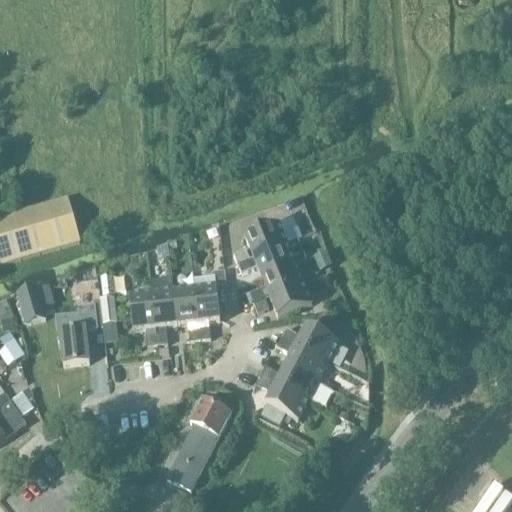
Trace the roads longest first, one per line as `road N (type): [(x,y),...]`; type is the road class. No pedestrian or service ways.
road 1 (residential): [(0,479),(81,415),(230,371),(238,332)]
road 2 (unclassified): [(366,511),(435,410),(511,336)]
